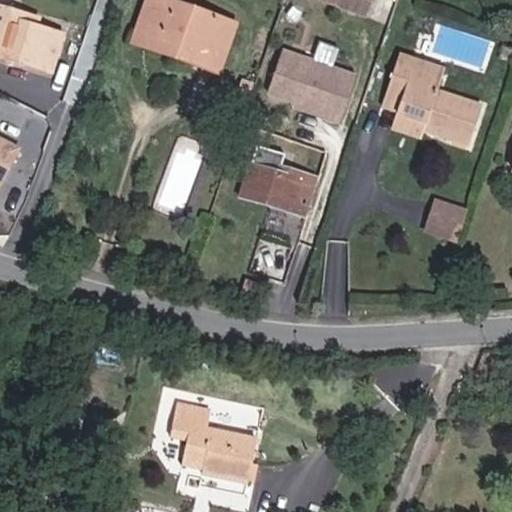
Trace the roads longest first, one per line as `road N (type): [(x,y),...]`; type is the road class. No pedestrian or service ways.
road 1 (unclassified): [(511,331),(250,338),(120,307),(0,261)]
road 2 (unknown): [(25,271),(113,0)]
